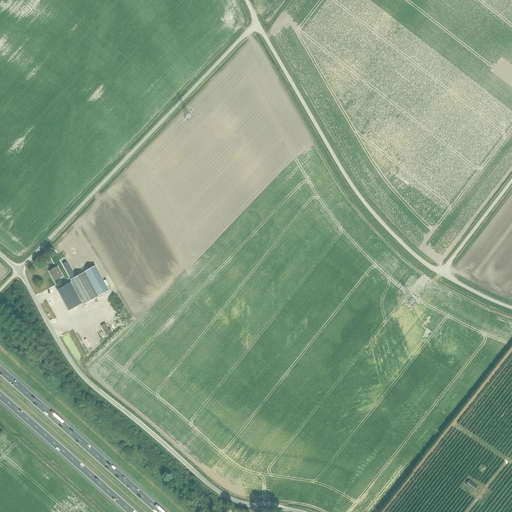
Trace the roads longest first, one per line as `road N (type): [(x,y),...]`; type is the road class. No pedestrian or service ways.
road 1 (unclassified): [(511,307),(420,260),(371,211),(256,24)]
road 2 (unclassified): [(293,511),(216,490),(90,384),(18,270)]
road 3 (unclassified): [(18,270),(256,24)]
road 4 (motorway): [(159,511),(0,370)]
road 5 (motorway): [(0,395),(131,511)]
